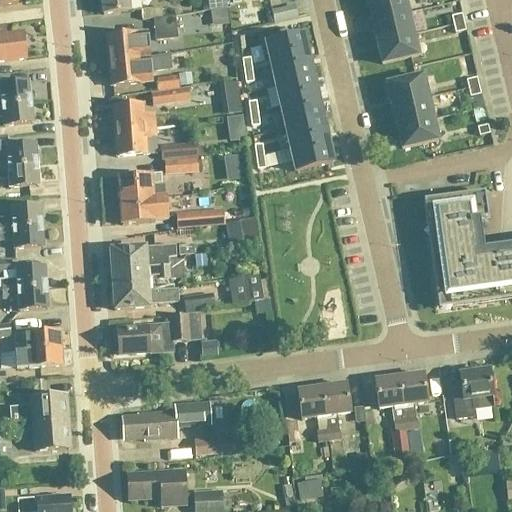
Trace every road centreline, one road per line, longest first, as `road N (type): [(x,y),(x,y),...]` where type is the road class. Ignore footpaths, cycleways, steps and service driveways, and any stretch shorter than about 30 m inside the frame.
road 1 (residential): [(91,395),(60,0)]
road 2 (residential): [(91,395),(401,350)]
road 3 (residential): [(361,182),(322,0)]
road 4 (residential): [(401,350),(361,182)]
road 5 (residential): [(511,144),(503,157),(361,182)]
